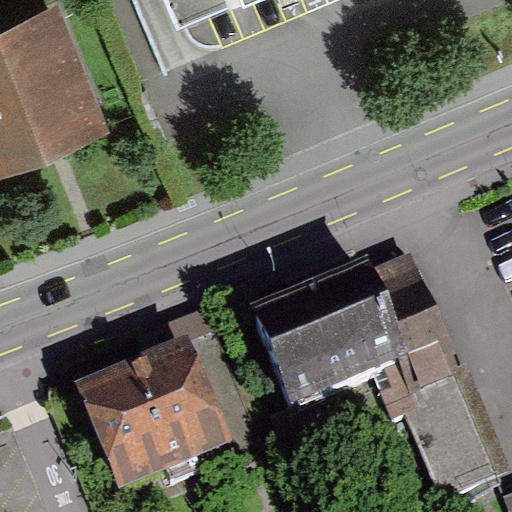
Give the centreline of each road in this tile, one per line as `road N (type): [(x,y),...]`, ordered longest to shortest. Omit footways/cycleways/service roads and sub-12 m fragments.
road 1 (primary): [(511,121),(0,327)]
road 2 (residential): [(0,341),(68,511)]
